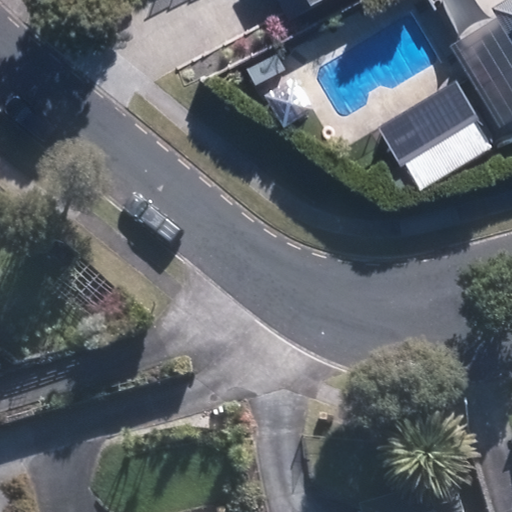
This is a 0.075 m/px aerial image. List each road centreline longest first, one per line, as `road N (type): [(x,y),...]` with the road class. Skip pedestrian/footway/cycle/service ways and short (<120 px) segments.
road 1 (residential): [(0,42),(227,245),(334,304)]
road 2 (residential): [(511,352),(437,351),(382,335),(334,304)]
road 3 (residential): [(334,304),(405,298),(511,267)]
